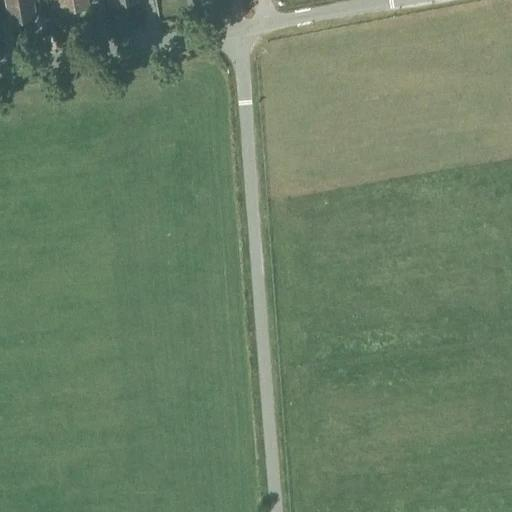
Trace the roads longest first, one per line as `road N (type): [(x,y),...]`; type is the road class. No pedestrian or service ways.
road 1 (unclassified): [(274,511),(236,31)]
road 2 (residential): [(0,68),(236,31)]
road 3 (unclassified): [(236,31),(403,0)]
